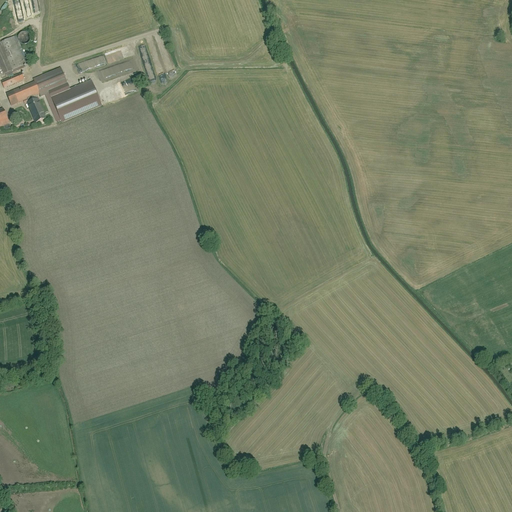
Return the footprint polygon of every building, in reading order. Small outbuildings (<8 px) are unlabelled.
[(18,37),(0,44),(0,61),(6,76),(27,68),(20,52),(24,51),(18,37)] [(37,82),(39,88),(67,76),(63,68),(36,79),(37,82)] [(24,73),(3,82),(6,88),(26,80),(24,73)] [(67,76),(39,88),(41,93),(42,96),(51,92),(70,85),(67,76)] [(72,90),(54,98),(64,122),(103,106),(93,81),(72,90)] [(8,94),(12,105),(41,93),(39,88),(37,82),(8,94)] [(54,98),(72,90),(70,85),(51,92),(54,98)] [(40,99),(29,104),(37,124),(48,120),(40,99)] [(5,110),(0,112),(0,128),(11,125),(5,110)]
